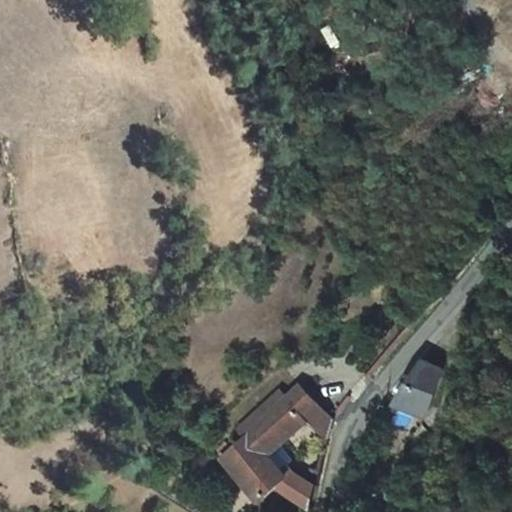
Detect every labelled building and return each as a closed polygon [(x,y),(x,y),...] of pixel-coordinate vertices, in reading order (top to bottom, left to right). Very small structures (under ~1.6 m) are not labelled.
[(423,361),(396,403),(426,416),(434,392),(442,371),(423,361)] [(216,450),(223,457),(218,461),(225,468),(227,467),(241,482),(239,483),(244,488),(250,483),(256,490),(250,496),(255,501),(261,496),(264,499),(277,487),(288,476),(283,470),(288,466),(281,458),(276,462),(270,455),(285,441),(308,419),(322,407),(300,384),(287,396),(266,417),(266,418),(245,437),(231,449),(225,442),(216,450)] [(239,429),(245,437),(266,418),(266,417),(287,396),(281,391),(239,429)] [(322,407),(308,419),(328,438),(333,418),(322,407)] [(270,455),(276,462),(281,458),(293,448),(285,441),(270,455)] [(288,476),(277,487),(286,492),(298,474),(288,466),(283,470),(288,476)] [(298,474),(286,492),(312,509),(317,486),(298,474)] [(400,511),(415,480),(404,476),(389,511),(376,509),(375,511),(400,511)]
